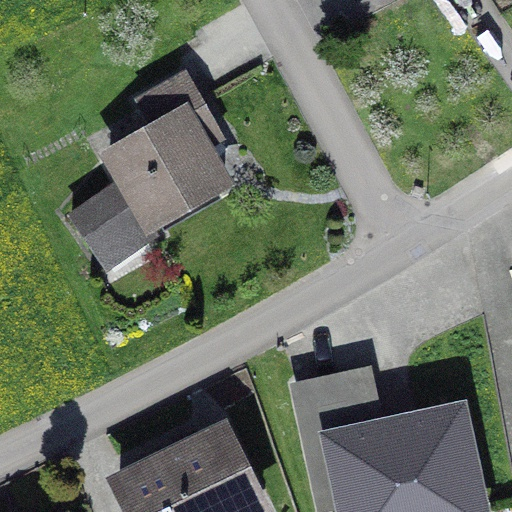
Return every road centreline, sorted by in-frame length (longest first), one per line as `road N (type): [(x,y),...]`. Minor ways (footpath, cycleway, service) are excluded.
road 1 (residential): [(402,242),(223,348),(0,458)]
road 2 (residential): [(262,0),(402,242)]
road 3 (residential): [(511,171),(402,242)]
